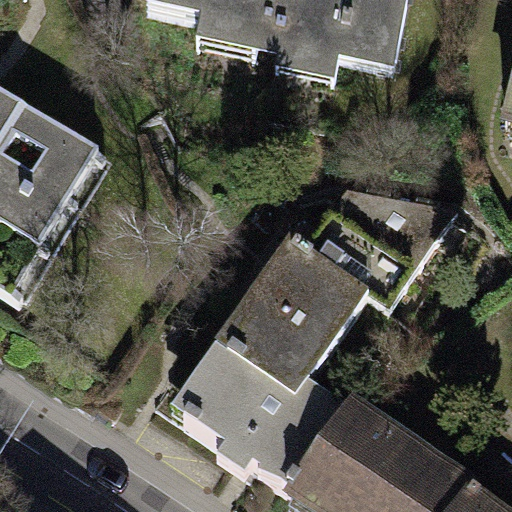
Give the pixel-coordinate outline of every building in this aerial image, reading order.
[(0,0),(0,300),(13,308),(100,159),(0,100),(0,0)] [(156,0),(152,26),(207,36),(202,61),(284,75),(282,87),(339,97),(343,73),(401,83),(415,0),(156,0)] [(511,77),(497,128),(511,132),(511,77)] [(304,254),(385,306),(399,312),(463,225),(349,200),(337,218),(314,228),(297,251),(304,254)] [(306,430),(325,400),(385,306),(304,254),(278,294),(266,286),(240,325),(249,331),(221,376),(306,430)] [(295,511),(299,511),(359,423),(325,400),(306,430),(221,376),(181,437),(218,461),(211,472),(244,493),(251,483),(295,511)] [(478,511),(483,505),(359,423),(299,511),(478,511)]
